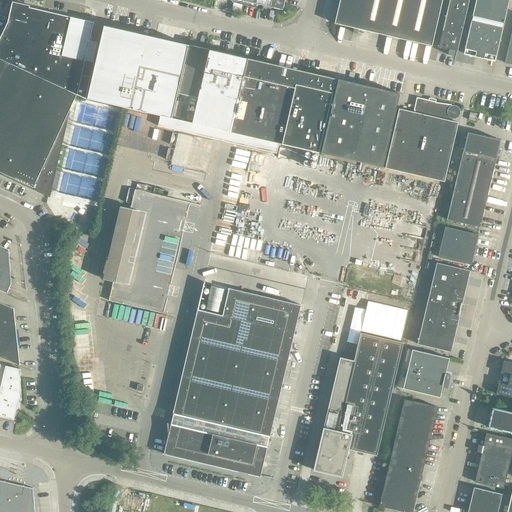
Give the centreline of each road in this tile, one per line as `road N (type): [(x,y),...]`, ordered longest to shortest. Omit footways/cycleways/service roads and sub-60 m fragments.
road 1 (unclassified): [(60,458),(34,224),(0,204)]
road 2 (unclassified): [(273,504),(60,458)]
road 3 (unclassified): [(511,86),(307,40)]
road 4 (unknown): [(44,212),(81,118),(101,130),(73,208)]
road 5 (unclassified): [(307,40),(124,0)]
road 6 (unclassified): [(443,511),(484,330)]
